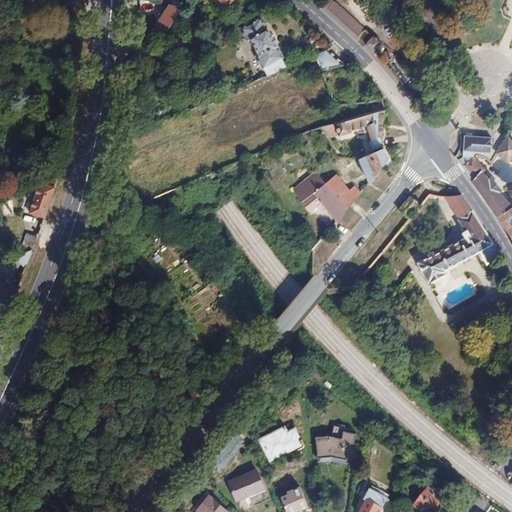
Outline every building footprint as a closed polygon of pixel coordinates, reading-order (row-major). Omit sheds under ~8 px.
[(83,22),(85,0),(84,0),(71,0),(70,21),(83,22)] [(139,0),(139,1),(170,5),(167,9),(153,30),(168,32),(187,0),(139,0)] [(364,44),(371,35),(334,3),(334,4),(328,0),(322,0),(320,3),(364,44)] [(266,78),(285,69),(280,60),(281,59),(260,19),(240,30),(246,42),(250,40),(259,56),(255,58),(262,70),(266,78)] [(366,45),(367,47),(374,53),(375,54),(376,53),(380,50),(383,47),(383,45),(383,44),(377,38),(373,36),(372,37),(366,43),(366,45)] [(329,50),(317,55),(322,68),(345,65),(329,50)] [(372,140),(382,136),(382,126),(383,121),(385,110),(335,125),(325,127),(327,135),(337,132),(338,136),(352,133),(351,131),(367,127),(372,140)] [(464,157),(457,161),(481,194),(495,181),(492,178),(489,180),(483,172),(486,170),(474,157),(474,156),(481,158),(485,159),(489,161),(491,164),(497,155),(508,163),(511,158),(511,138),(508,136),(496,153),(491,153),(492,138),(477,137),(476,149),(464,148),(463,156),(464,157)] [(465,136),(464,148),(476,149),(477,137),(465,136)] [(389,160),(384,148),(359,159),(369,183),(389,160)] [(347,210),(325,184),(316,173),(294,190),(302,201),(301,202),(309,213),(316,207),(315,206),(321,202),(337,221),(347,210)] [(325,184),(347,210),(353,203),(360,195),(354,188),(350,191),(336,175),(325,184)] [(500,187),(495,181),(481,194),(485,200),(500,187)] [(39,183),(29,213),(45,218),(55,188),(39,183)] [(502,190),(500,187),(485,200),(511,237),(511,206),(500,192),(502,190)] [(493,244),(473,211),(462,194),(444,196),(467,230),(462,233),(466,238),(435,255),(433,251),(427,255),(428,258),(418,263),(429,282),(446,273),(445,270),(477,253),(484,267),(501,258),(493,244)] [(419,204),(410,197),(399,210),(408,217),(419,204)] [(27,234),(18,255),(31,250),(33,251),(37,238),(27,234)] [(14,257),(25,269),(33,251),(31,250),(14,257)] [(22,276),(25,270),(18,267),(15,274),(22,276)] [(0,301),(10,305),(17,288),(0,281),(3,275),(0,273),(0,301)] [(377,291),(384,281),(377,275),(369,284),(377,291)] [(511,283),(502,288),(511,307),(511,283)] [(347,460),(351,461),(360,462),(365,436),(348,432),(349,428),(334,425),(332,436),(329,436),(316,437),(318,458),(332,457),(347,460)] [(287,432),(284,427),(259,440),(270,461),(282,455),(284,458),(304,447),(303,445),(305,444),(301,437),(299,438),(294,428),(287,432)] [(318,462),(332,461),(350,465),(351,461),(347,460),(332,457),(318,458),(318,462)] [(245,497),(265,489),(257,470),(229,482),(237,500),(245,497)] [(308,507),(299,486),(286,492),(287,494),(280,497),(286,511),(301,511),(301,510),(308,507)] [(438,490),(435,493),(428,488),(414,506),(421,511),(433,511),(446,496),(438,490)] [(266,491),(265,489),(245,497),(246,499),(266,491)] [(382,508),(387,499),(370,491),(365,500),(367,502),(360,511),(380,511),(382,509),(382,508)] [(226,511),(228,511),(209,495),(197,511),(198,511),(226,511)]
